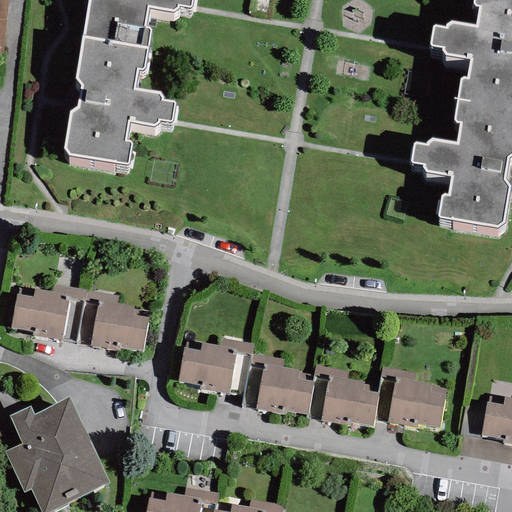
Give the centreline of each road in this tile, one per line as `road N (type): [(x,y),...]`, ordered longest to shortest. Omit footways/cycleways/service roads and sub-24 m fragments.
road 1 (residential): [(508,482),(171,416),(154,396),(150,370),(174,250)]
road 2 (residential): [(174,250),(321,300),(511,312)]
road 3 (residential): [(24,0),(2,216)]
road 4 (residential): [(2,216),(94,225),(174,250)]
